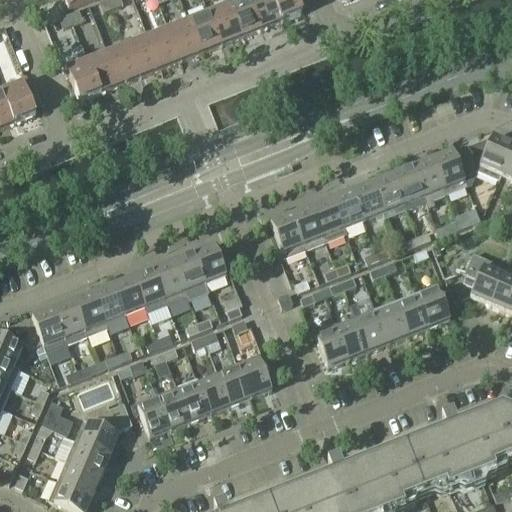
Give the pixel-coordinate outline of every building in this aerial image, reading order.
[(98,0),(64,0),(69,12),(98,0)] [(123,8),(119,0),(114,0),(110,2),(114,12),(123,8)] [(271,0),(250,0),(249,1),(261,33),(282,25),(271,0)] [(295,0),(271,0),(282,25),(302,17),(295,0)] [(249,1),(229,9),(241,41),(261,33),(249,1)] [(114,12),(110,2),(99,6),(103,16),(114,12)] [(229,9),(208,17),(221,49),(241,41),(229,9)] [(69,18),(73,28),(83,24),(79,14),(69,18)] [(208,17),(188,25),(201,57),(221,49),(208,17)] [(63,32),(73,28),(69,18),(59,22),(63,32)] [(188,25),(168,33),(181,65),(201,57),(188,25)] [(168,33),(148,41),(161,73),(181,65),(168,33)] [(141,81),(161,73),(148,41),(128,49),(141,81)] [(128,49),(107,57),(120,89),(141,81),(128,49)] [(79,105),(100,97),(87,65),(81,50),(57,59),(64,75),(67,74),(79,105)] [(107,57),(87,65),(100,97),(120,89),(107,57)] [(2,95),(15,127),(36,119),(23,87),(2,95)] [(2,95),(0,95),(0,133),(15,127),(2,95)] [(463,181),(477,176),(499,185),(501,180),(499,179),(511,149),(492,141),(467,151),(467,150),(453,156),(463,181)] [(511,149),(499,179),(501,180),(511,184),(511,149)] [(465,186),(463,181),(453,156),(432,164),(444,194),(446,200),(467,192),(465,186)] [(444,194),(432,164),(412,172),(424,202),(426,207),(428,213),(435,210),(433,205),(446,200),(444,194)] [(424,202),(412,172),(392,179),(406,215),(426,207),(424,202)] [(384,217),(382,218),(385,224),(406,215),(392,179),(372,188),(384,217)] [(352,195),(364,225),(382,218),(384,217),(372,188),(352,195)] [(332,203),(346,239),(344,233),(364,225),(352,195),(332,203)] [(312,211),(326,247),(346,239),(332,203),(312,211)] [(326,247),(312,211),(291,219),(305,255),(306,255),(307,255),(324,248),(324,247),(326,247)] [(492,222),(502,227),(506,218),(495,214),(492,222)] [(511,221),(506,218),(502,227),(511,230),(511,221)] [(305,255),(291,219),(270,228),(284,263),(305,255)] [(468,221),(457,225),(460,233),(471,229),(468,221)] [(460,233),(457,225),(445,230),(448,238),(460,233)] [(428,237),(417,241),(420,249),(431,245),(428,237)] [(420,249),(417,241),(404,246),(408,254),(420,249)] [(214,250),(194,258),(205,288),(226,280),(214,250)] [(377,257),(380,265),(391,261),(388,253),(377,257)] [(429,262),(425,253),(414,258),(417,266),(429,262)] [(367,270),(380,265),(377,257),(364,262),(367,270)] [(194,258),(173,266),(185,296),(187,301),(189,306),(209,298),(205,288),(194,258)] [(490,310),(503,280),(506,273),(473,258),(465,278),(477,284),(470,301),(490,310)] [(187,301),(185,296),(173,266),(153,274),(165,304),(167,309),(187,301)] [(382,271),(385,279),(396,274),(393,266),(382,271)] [(336,273),(339,281),(351,277),(347,269),(336,273)] [(373,284),(385,279),(382,271),(370,276),(373,284)] [(327,286),(339,281),(336,273),(324,278),(327,286)] [(167,309),(165,304),(153,274),(134,282),(145,311),(144,312),(147,318),(167,310),(167,309)] [(474,284),(466,280),(463,286),(472,290),(474,284)] [(490,310),(510,318),(511,313),(511,283),(503,280),(490,310)] [(134,282),(113,290),(125,319),(144,312),(145,311),(134,282)] [(342,287),(345,295),(356,290),(353,282),(342,287)] [(295,290),(298,298),(310,293),(306,285),(295,290)] [(333,300),(345,295),(342,287),(329,291),(333,300)] [(415,297),(429,333),(450,324),(436,289),(415,297)] [(93,298),(104,327),(125,319),(113,290),(93,298)] [(458,292),(449,295),(454,307),(463,304),(458,292)] [(429,333),(415,297),(396,305),(410,340),(429,333)] [(104,327),(93,298),(72,306),(86,341),(106,333),(104,327)] [(293,309),(288,298),(277,302),(282,314),(293,309)] [(315,307),(312,298),(300,303),(303,311),(315,307)] [(375,313),(377,318),(389,349),(410,340),(396,305),(375,313)] [(52,314),(66,349),(86,341),(72,306),(52,314)] [(242,320),(239,311),(227,316),(230,324),(242,320)] [(389,349),(377,318),(375,313),(373,314),(355,321),(369,356),(389,349)] [(31,322),(42,347),(43,351),(45,357),(66,349),(52,314),(32,322),(31,322)] [(355,321),(335,329),(349,365),(369,356),(355,321)] [(0,341),(0,367),(13,373),(14,371),(22,351),(27,353),(42,347),(31,322),(8,331),(3,343),(0,341)] [(209,323),(198,328),(201,336),(213,331),(209,323)] [(244,325),(232,330),(235,338),(247,333),(244,325)] [(189,340),(201,336),(198,328),(186,332),(189,340)] [(349,365),(335,329),(314,337),(328,373),(349,365)] [(215,337),(203,341),(206,350),(218,345),(215,337)] [(161,352),(172,347),(169,339),(158,343),(161,352)] [(195,354),(206,350),(203,341),(191,346),(195,354)] [(149,356),(161,352),(158,343),(146,348),(149,356)] [(43,351),(36,354),(40,363),(47,361),(45,357),(43,351)] [(175,353),(164,357),(167,365),(178,361),(175,353)] [(129,355),(117,359),(120,368),(132,363),(129,355)] [(154,370),(167,365),(164,357),(151,362),(154,370)] [(109,372),(120,368),(117,359),(105,364),(109,372)] [(236,368),(239,373),(251,403),(272,395),(258,359),(236,368)] [(0,388),(11,394),(19,373),(14,371),(13,373),(0,367),(0,388)] [(89,371),(76,376),(80,384),(92,379),(89,371)] [(130,371),(118,375),(121,383),(133,379),(130,371)] [(219,381),(231,411),(251,403),(239,373),(219,381)] [(69,388),(80,384),(76,376),(65,380),(69,388)] [(210,419),(231,411),(219,381),(199,389),(210,419)] [(199,389),(199,388),(197,383),(177,391),(191,427),(210,419),(199,389)] [(0,413),(2,414),(11,394),(0,388),(0,413)] [(177,391),(156,399),(171,435),(191,427),(177,391)] [(44,408),(49,397),(41,394),(36,405),(44,408)] [(171,435),(156,399),(135,407),(149,443),(171,435)] [(39,420),(44,408),(36,405),(31,417),(39,420)] [(83,425),(75,445),(110,461),(119,440),(118,440),(118,439),(117,436),(125,433),(126,437),(135,434),(129,422),(124,409),(109,414),(107,409),(87,417),(83,425)] [(429,442),(405,451),(424,499),(446,490),(448,495),(496,476),(494,471),(511,463),(511,451),(504,432),(511,428),(511,417),(502,413),(456,431),(452,421),(441,425),(447,440),(431,447),(429,442)] [(27,448),(32,437),(24,433),(19,444),(27,448)] [(37,439),(33,450),(41,454),(45,443),(37,439)] [(66,465),(101,480),(110,461),(75,445),(64,441),(55,460),(66,465)] [(22,460),(27,448),(19,444),(14,456),(22,460)] [(35,466),(41,454),(33,450),(27,462),(35,466)] [(327,470),(330,477),(331,480),(290,496),(268,505),(271,511),(404,511),(402,507),(424,499),(405,451),(343,476),(339,465),(327,470)] [(66,465),(58,485),(93,500),(101,480),(66,465)] [(9,489),(14,477),(6,474),(1,485),(9,489)] [(15,491),(23,495),(28,483),(20,479),(15,491)] [(62,511),(87,511),(93,500),(58,485),(49,506),(62,511)] [(511,486),(510,491),(493,498),(496,506),(511,500),(511,486)]
